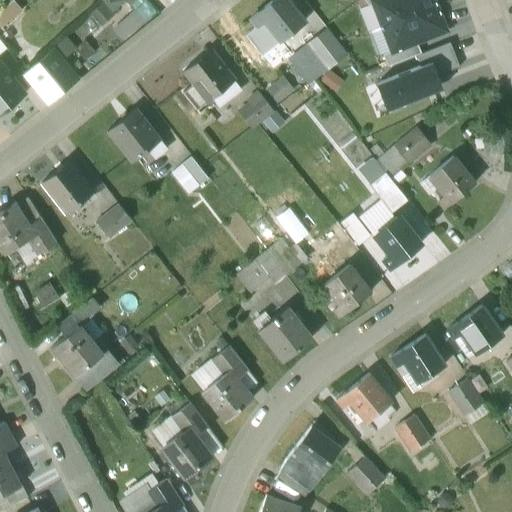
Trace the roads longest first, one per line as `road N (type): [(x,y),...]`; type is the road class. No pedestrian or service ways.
road 1 (residential): [(511,223),(472,264),(299,389),(235,479),(223,511)]
road 2 (residential): [(0,163),(209,0)]
road 3 (residential): [(101,511),(0,310)]
